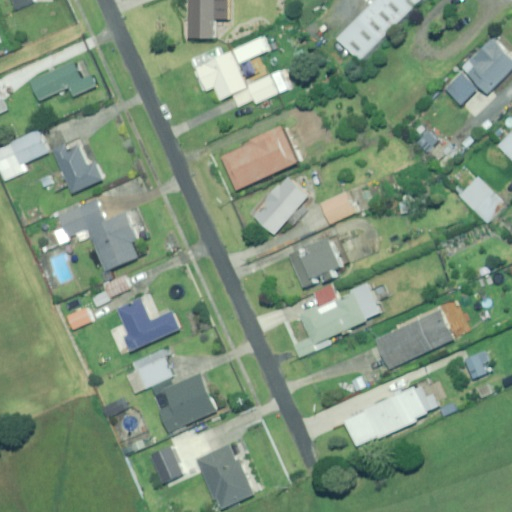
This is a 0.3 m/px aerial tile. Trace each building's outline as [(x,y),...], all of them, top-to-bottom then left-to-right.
[(38,0),(14,0),(19,11),(40,2),(38,0)] [(220,39),(220,17),(229,17),(229,0),(192,0),(192,39),(220,39)] [(419,0),(371,0),(335,37),(360,61),(419,0)] [(511,74),(511,53),(499,40),(482,57),(480,55),(466,69),(469,72),(449,91),(465,106),(485,87),(491,94),(511,74)] [(251,87),(236,53),(199,69),(209,92),(219,88),(224,101),(236,96),(241,108),(258,101),(260,105),(282,95),(274,76),(251,87)] [(85,80),(78,63),(34,83),(42,102),(73,89),(77,98),(100,88),(94,76),(85,80)] [(0,116),(12,111),(0,84),(0,116)] [(304,163),(288,128),(258,141),(259,144),(226,158),(241,192),(304,163)] [(442,140),(433,130),(425,138),(434,148),(442,140)] [(54,152),(44,131),(0,152),(0,163),(9,182),(32,171),(28,164),(54,152)] [(511,136),(501,148),(511,157),(511,136)] [(58,152),(66,169),(44,179),(48,190),(52,188),(55,195),(73,187),(77,194),(108,181),(100,162),(92,166),(90,162),(97,159),(89,139),(58,152)] [(314,197),(293,178),(258,217),(279,236),(314,197)] [(359,214),(350,194),(325,205),(333,225),(359,214)] [(417,214),(416,196),(402,197),(403,215),(417,214)] [(111,221),(102,200),(62,217),(71,239),(81,235),(84,242),(96,237),(111,273),(144,258),(138,243),(148,239),(136,211),(111,221)] [(442,245),(446,254),(491,234),(487,224),(442,245)] [(348,267),(337,238),(293,256),(307,289),(327,281),(328,283),(340,278),(338,271),(348,267)] [(189,265),(173,271),(178,283),(194,277),(189,265)] [(134,290),(128,277),(107,286),(113,299),(134,290)] [(343,304),(335,286),(318,294),(324,308),(305,316),(314,338),(297,345),(303,359),(320,351),(318,345),(372,321),(361,296),(343,304)] [(392,296),(386,287),(377,292),(383,301),(392,296)] [(156,323),(146,301),(122,311),(133,336),(127,338),(134,353),(185,331),(177,313),(156,323)] [(95,322),(90,309),(71,317),(76,330),(95,322)] [(458,341),(445,312),(380,341),(393,370),(458,341)] [(177,378),(169,359),(175,357),(172,349),(136,364),(139,372),(130,376),(138,394),(155,387),(155,388),(175,378),(177,378)] [(490,374),(482,355),(469,361),(478,380),(490,374)] [(155,388),(154,388),(164,411),(163,412),(173,434),(221,411),(205,375),(179,387),(175,378),(155,388)] [(497,393),(493,384),(481,389),(484,399),(497,393)] [(422,419),(438,411),(426,386),(350,422),(362,447),(384,437),(385,440),(423,422),(422,419)] [(262,496),(245,459),(241,461),(233,444),(221,449),(211,427),(157,452),(167,473),(163,474),(171,491),(187,483),(180,469),(199,460),(219,503),(222,502),(227,511),(262,496)]
